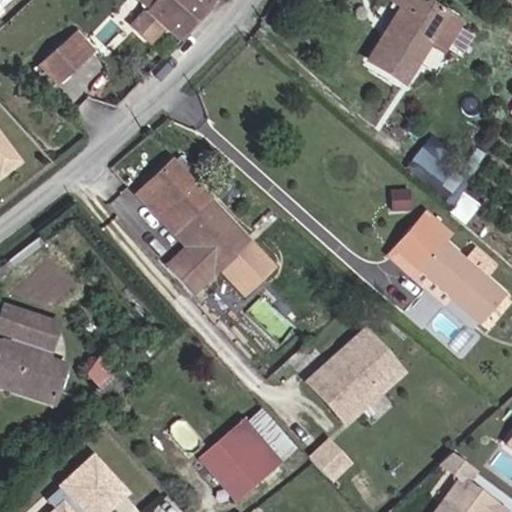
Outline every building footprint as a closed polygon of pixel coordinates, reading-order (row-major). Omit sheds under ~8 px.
[(164,28),(180,42),(216,0),(134,0),(146,11),(130,29),(149,45),(164,28)] [(430,42),(444,52),(461,25),(422,0),(391,0),(403,6),(368,62),(405,84),(430,42)] [(52,87),(79,64),(60,44),(34,68),(52,87)] [(0,174),(17,162),(0,137),(0,174)] [(429,137),(406,168),(449,200),(472,170),(429,137)] [(188,165),(177,155),(135,196),(173,237),(181,229),(194,242),(168,268),(189,291),(246,239),(180,172),(188,165)] [(207,185),(218,195),(229,182),(218,172),(207,185)] [(463,191),(449,210),(466,222),(480,203),(463,191)] [(502,294),(443,243),(450,234),(425,212),(385,258),(412,281),(418,274),(476,324),(502,294)] [(45,360),(57,325),(3,308),(0,316),(0,333),(13,337),(10,346),(1,343),(0,342),(0,377),(54,397),(64,366),(45,360)] [(306,382),(329,407),(336,401),(351,417),(379,392),(369,381),(391,361),(364,331),(306,382)] [(84,378),(97,392),(114,376),(97,359),(84,378)] [(379,392),(401,372),(391,361),(369,381),(379,392)] [(93,416),(123,387),(114,376),(97,392),(83,405),(93,416)] [(351,417),(336,401),(329,407),(344,424),(351,417)] [(279,462),(295,448),(259,409),(244,424),(279,462)] [(198,461),(233,502),(279,462),(244,424),(242,421),(198,461)] [(511,430),(500,447),(511,455),(511,430)] [(334,460),(320,445),(308,457),(322,471),(334,460)] [(103,511),(123,494),(89,457),(42,501),(51,511),(50,511),(103,511)] [(455,483),(433,511),(496,511),(461,487),(470,474),(446,457),(434,468),(455,483)] [(328,479),(340,467),(334,460),(322,471),(328,479)]
